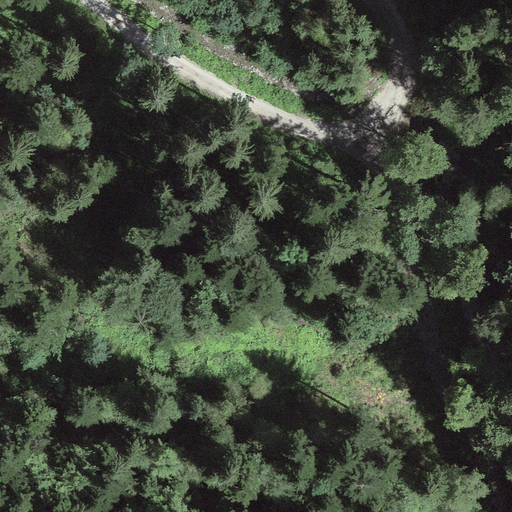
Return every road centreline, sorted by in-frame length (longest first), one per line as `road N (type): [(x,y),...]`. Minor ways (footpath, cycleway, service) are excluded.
road 1 (track): [(511,441),(462,286),(388,172),(377,136),(305,125),(195,76),(104,0)]
road 2 (track): [(377,136),(401,70),(378,0)]
